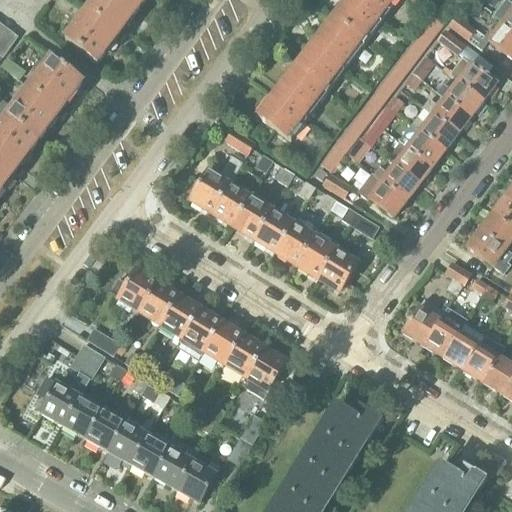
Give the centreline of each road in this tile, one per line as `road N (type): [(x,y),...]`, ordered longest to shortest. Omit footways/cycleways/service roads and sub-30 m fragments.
road 1 (residential): [(216,0),(0,287)]
road 2 (residential): [(345,350),(511,132)]
road 3 (residential): [(345,350),(111,211)]
road 4 (residential): [(111,211),(276,0)]
road 5 (residential): [(511,456),(345,350)]
road 6 (residential): [(0,369),(111,211)]
